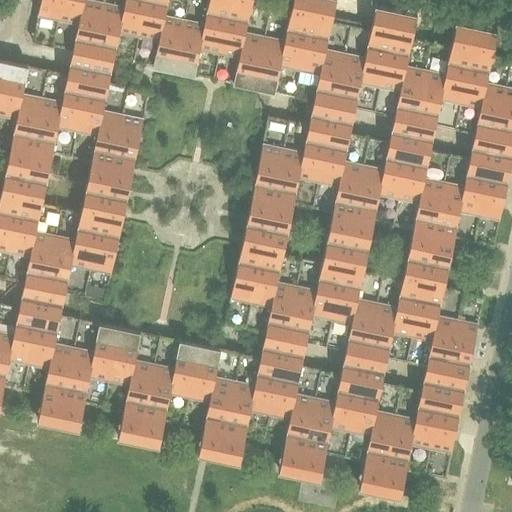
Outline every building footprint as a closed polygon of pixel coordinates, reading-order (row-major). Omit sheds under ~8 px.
[(40,0),(37,13),(78,21),(82,0),(40,0)] [(61,99),(58,125),(97,133),(103,107),(108,81),(113,57),(119,30),(124,0),(82,0),(78,21),(72,48),(67,72),(61,99)] [(124,0),(119,30),(158,38),(166,0),(124,0)] [(159,38),(153,66),(168,69),(169,68),(178,70),(179,71),(194,74),(199,46),(208,0),(166,0),(158,38),(159,38)] [(208,0),(199,46),(219,50),(238,55),(250,5),(250,0),(208,0)] [(291,0),(289,13),(280,63),(319,71),(331,21),(334,0),(291,0)] [(369,30),(360,80),(381,84),(399,88),(405,63),(411,36),(416,10),(375,2),(369,30)] [(238,55),(233,81),(274,90),(280,63),(289,13),(250,5),(238,55)] [(78,21),(37,13),(32,40),(72,48),(78,21)] [(445,71),(440,97),(479,105),(487,80),(486,80),(491,53),(497,27),(455,19),(450,44),(445,71)] [(303,149),(298,175),(337,183),(343,157),(349,131),(354,107),(360,80),(369,30),(331,21),(319,71),(313,99),(308,123),(303,149)] [(158,38),(119,30),(113,57),(153,66),(158,38)] [(450,44),(411,36),(405,63),(445,71),(450,44)] [(238,55),(199,46),(194,74),(233,81),(238,55)] [(511,57),(491,53),(487,80),(511,85),(511,57)] [(0,112),(16,116),(22,91),(28,64),(0,57),(0,112)] [(319,71),(280,63),(274,90),(313,99),(319,71)] [(383,166),(379,192),(418,200),(424,174),(430,148),(435,123),(440,97),(445,71),(405,63),(399,88),(394,115),(388,140),(383,166)] [(67,72),(28,64),(22,91),(61,99),(67,72)] [(399,88),(360,80),(354,107),(394,115),(399,88)] [(463,183),(459,209),(498,217),(499,218),(501,206),(511,155),(511,85),(487,80),(479,105),(474,132),(469,156),(463,183)] [(148,89),(108,81),(103,107),(143,116),(148,89)] [(0,247),(29,254),(35,228),(41,201),(52,151),(58,125),(61,99),(22,91),(16,116),(11,143),(0,192),(0,247)] [(479,105),(440,97),(435,123),(474,132),(479,105)] [(75,236),(70,262),(111,270),(122,215),(131,171),(143,116),(103,107),(97,133),(91,159),(80,210),(75,236)] [(16,116),(0,112),(0,140),(11,143),(16,116)] [(308,123),(267,114),(262,141),(303,149),(308,123)] [(97,133),(58,125),(52,151),(91,159),(97,133)] [(388,140),(349,131),(343,157),(383,166),(388,140)] [(241,244),(230,295),(270,304),(277,279),(282,252),(293,202),(298,175),(303,149),(262,141),(252,192),(251,196),(250,200),(247,214),(246,221),(243,236),(242,240),(241,244)] [(469,156),(430,148),(424,174),(463,183),(469,156)] [(316,287),(311,313),(351,321),(357,295),(363,268),(372,224),(373,218),(379,192),(383,166),(343,157),(337,183),(332,210),(321,260),(316,287)] [(396,304),(392,329),(431,338),(437,312),(442,286),(443,282),(453,237),(459,209),(463,183),(424,174),(418,200),(412,227),(402,277),(396,304)] [(337,183),(298,175),(293,202),(332,210),(337,183)] [(418,200),(379,192),(373,218),(412,227),(418,200)] [(80,210),(41,201),(35,228),(75,236),(80,210)] [(498,217),(459,209),(453,237),(489,244),(492,245),(498,217)] [(13,331),(9,357),(48,365),(54,340),(60,313),(65,289),(70,262),(75,236),(35,228),(29,254),(24,280),(21,291),(19,305),(13,331)] [(29,254),(0,247),(0,275),(24,280),(29,254)] [(321,260),(282,252),(277,279),(316,287),(321,260)] [(111,270),(70,262),(65,289),(105,297),(111,270)] [(402,277),(363,268),(357,295),(396,304),(402,277)] [(254,382),(250,408),(290,416),(295,390),(301,364),(304,351),(306,339),(311,313),(316,287),(277,279),(270,304),(265,331),(260,355),(254,382)] [(479,294),(442,286),(437,312),(478,321),(483,295),(479,294)] [(270,304),(230,295),(225,322),(229,323),(265,331),(270,304)] [(334,398),(330,424),(369,433),(376,407),(381,381),(384,368),(386,356),(392,329),(396,304),(357,295),(351,321),(345,347),(343,360),(340,372),(334,398)] [(19,305),(0,301),(0,328),(13,331),(19,305)] [(415,415),(411,441),(451,450),(478,321),(437,312),(431,338),(425,364),(423,376),(421,389),(415,415)] [(99,321),(60,313),(54,340),(93,348),(99,321)] [(351,321),(311,313),(306,339),(345,347),(351,321)] [(93,348),(89,374),(129,382),(135,357),(140,330),(99,321),(93,348)] [(0,399),(3,384),(9,357),(13,331),(0,328),(0,399)] [(431,338),(392,329),(386,356),(425,364),(431,338)] [(160,334),(140,330),(135,357),(174,365),(179,338),(160,334)] [(174,365),(169,391),(209,399),(215,373),(221,347),(179,338),(174,365)] [(38,415),(37,418),(78,426),(79,424),(84,401),(89,374),(93,348),(54,340),(48,365),(42,392),(38,415)] [(223,347),(221,347),(215,373),(254,382),(260,355),(223,347)] [(48,365),(9,357),(3,384),(42,392),(48,365)] [(118,432),(117,435),(159,443),(159,440),(164,418),(169,391),(174,365),(154,361),(135,357),(129,382),(123,409),(118,432)] [(340,372),(301,364),(295,390),(334,398),(340,372)] [(198,448),(198,452),(239,460),(240,457),(244,434),(250,408),(254,382),(215,373),(209,399),(203,426),(198,448)] [(129,382),(89,374),(84,401),(123,409),(129,382)] [(421,389),(381,381),(376,407),(415,415),(421,389)] [(279,465),(278,468),(319,477),(320,473),(325,451),(330,424),(334,398),(295,390),(290,416),(284,443),(279,465)] [(209,399),(169,391),(164,418),(203,426),(209,399)] [(359,481),(358,485),(400,494),(400,490),(405,468),(411,441),(415,415),(376,407),(369,433),(364,459),(359,481)] [(290,416),(250,408),(244,434),(284,443),(290,416)] [(369,433),(330,424),(325,451),(364,459),(369,433)] [(451,450),(411,441),(405,468),(439,475),(445,476),(451,450)]
